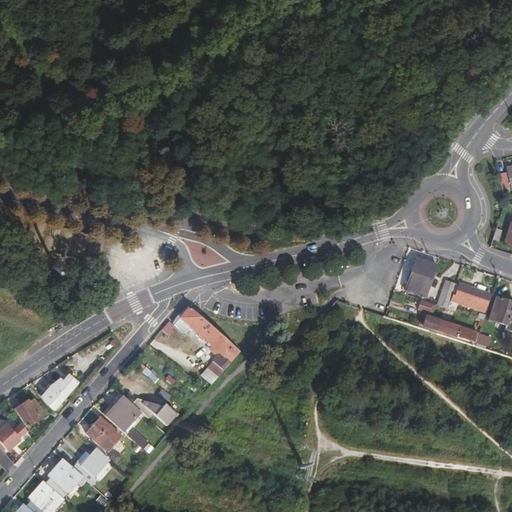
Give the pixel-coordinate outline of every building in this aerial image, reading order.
[(498,173),(502,189),(509,187),(505,172),(498,173)] [(501,233),(496,231),(493,241),(498,242),(501,233)] [(405,293),(426,299),(436,266),(415,259),(405,293)] [(403,288),(412,262),(405,260),(396,286),(403,288)] [(447,310),(450,303),(452,296),(455,287),(445,284),(438,307),(447,310)] [(455,298),(452,296),(450,303),(474,311),(477,304),(485,307),(489,297),(459,288),(455,298)] [(505,331),(511,333),(511,302),(496,298),(488,321),(507,326),(505,331)] [(477,304),(474,311),(483,314),(485,307),(477,304)] [(438,307),(434,306),(430,319),(458,328),(459,325),(446,320),(449,310),(447,310),(438,307)] [(217,378),(240,352),(189,308),(180,318),(199,334),(198,335),(203,340),(204,339),(212,346),(211,347),(219,354),(213,361),(217,365),(211,372),(217,378)] [(474,344),(476,345),(479,337),(477,336),(477,334),(458,328),(430,319),(423,316),(420,326),(437,332),(474,344)] [(479,337),(476,345),(486,348),(489,340),(479,337)] [(43,401),(53,410),(77,383),(68,375),(55,390),(51,386),(41,397),(43,401)] [(157,395),(168,400),(170,394),(160,390),(157,395)] [(104,415),(122,430),(139,411),(121,396),(104,415)] [(132,403),(150,419),(154,414),(166,424),(177,411),(171,406),(164,404),(162,406),(159,402),(139,396),(132,403)] [(26,427),(41,417),(38,413),(42,411),(34,400),(29,403),(27,400),(15,409),(26,427)] [(86,433),(105,450),(119,436),(99,418),(86,433)] [(142,447),(147,441),(132,427),(127,434),(136,442),(142,447)] [(147,441),(142,447),(150,454),(155,448),(147,441)] [(136,442),(136,443),(149,455),(150,454),(142,447),(136,442)] [(149,455),(136,443),(131,448),(145,460),(149,455)] [(0,460),(7,469),(14,464),(0,448),(0,460)] [(81,475),(91,484),(95,480),(92,477),(109,459),(96,448),(80,467),(76,463),(72,467),(81,475)] [(117,462),(121,455),(109,449),(105,456),(117,462)] [(49,478),(44,483),(65,501),(75,490),(71,486),(81,475),(72,467),(63,460),(50,475),(52,477),(50,479),(49,478)] [(58,509),(65,501),(44,483),(43,482),(29,497),(32,500),(30,502),(40,511),(47,511),(54,505),(58,509)]
